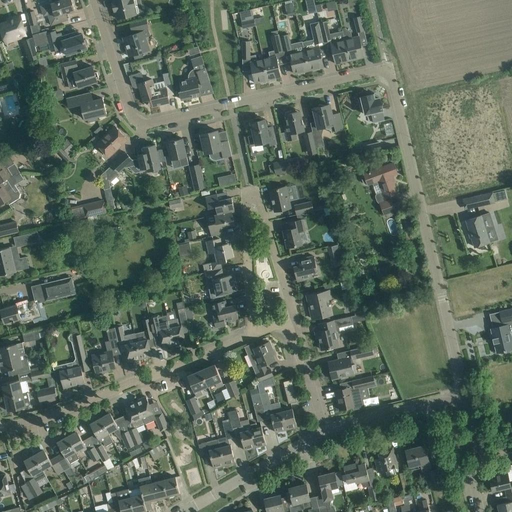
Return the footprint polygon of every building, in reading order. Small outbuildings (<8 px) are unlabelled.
[(71,0),(61,0),(42,6),(41,8),(43,14),(45,15),(48,15),(51,25),(68,20),(66,14),(75,11),(71,0)] [(112,0),(114,3),(112,3),(114,11),(115,11),(117,19),(135,15),(134,7),(135,6),(133,0),(112,0)] [(338,9),(335,0),(329,2),(326,3),(328,12),(338,9)] [(292,3),(284,5),(287,16),(295,15),(292,3)] [(32,35),(33,34),(40,33),(39,31),(40,29),(40,26),(37,25),(34,11),(27,13),(30,25),(30,26),(32,35)] [(23,41),(27,39),(19,16),(12,18),(13,20),(0,24),(0,26),(5,42),(22,37),(23,41)] [(364,31),(361,16),(354,18),(357,32),(364,31)] [(146,19),(139,20),(130,22),(132,32),(133,34),(123,37),(129,57),(149,50),(145,37),(150,36),(148,28),(146,19)] [(254,19),(241,22),(241,29),(256,26),(254,19)] [(350,61),(342,28),(343,31),(330,34),(326,21),(319,23),(320,27),(324,42),(330,41),(336,64),(345,62),(345,60),(349,59),(349,61),(350,61)] [(323,67),(318,43),(324,42),(320,27),(319,23),(319,22),(310,24),(314,39),(302,42),(304,51),(309,70),(323,67)] [(364,57),(359,36),(352,37),(351,31),(345,28),(342,28),(350,61),(350,60),(350,59),(354,58),(354,60),(364,57)] [(40,33),(33,34),(33,37),(34,42),(35,46),(50,43),(47,34),(46,31),(40,33)] [(61,36),(61,33),(56,35),(55,31),(47,34),(50,43),(52,51),(60,49),(59,46),(64,45),(67,55),(71,54),(80,51),(80,52),(83,51),(82,50),(87,49),(82,34),(78,35),(76,31),(61,36)] [(270,57),(263,59),(268,80),(281,76),(276,53),(283,51),(279,36),(279,34),(271,36),(274,50),(269,52),(270,57)] [(289,34),(279,36),(283,51),(289,50),(294,73),(309,70),(304,51),(295,53),(293,45),(291,46),(289,34)] [(34,42),(33,37),(27,39),(23,41),(30,60),(37,57),(36,53),(37,53),(34,42)] [(268,80),(263,59),(257,60),(255,55),(250,56),(250,41),(242,41),(242,59),(250,59),(250,62),(255,83),(268,80)] [(200,52),(198,46),(187,49),(190,56),(200,52)] [(201,56),(192,59),(191,59),(193,67),(194,67),(194,69),(192,69),(191,71),(189,73),(188,75),(188,77),(188,80),(179,82),(182,90),(179,91),(181,100),(201,95),(198,86),(210,82),(201,56)] [(60,64),(64,80),(68,79),(70,88),(78,86),(79,87),(97,81),(97,79),(99,78),(97,71),(94,72),(93,66),(78,71),(77,67),(78,67),(76,60),(60,64)] [(152,79),(144,81),(141,72),(129,76),(133,86),(136,88),(139,87),(143,101),(152,106),(170,102),(166,88),(154,91),(153,86),(154,86),(152,79)] [(14,90),(12,82),(0,85),(0,93),(0,95),(14,90)] [(61,90),(47,93),(48,101),(63,97),(61,90)] [(91,92),(81,94),(66,98),(69,107),(75,106),(77,114),(83,113),(85,119),(87,118),(88,122),(98,119),(97,116),(106,114),(103,98),(93,101),(91,92)] [(359,100),(361,109),(363,108),(365,115),(371,113),(374,123),(373,115),(380,113),(380,111),(382,111),(379,98),(377,98),(374,96),(374,94),(361,97),(361,100),(359,100)] [(343,130),(339,112),(332,114),(330,104),(313,108),(318,129),(324,127),(326,128),(328,129),(330,129),(331,133),(343,130)] [(42,110),(33,112),(36,122),(45,119),(42,110)] [(286,135),(288,140),(294,139),(293,133),(304,130),(303,124),(300,111),(292,113),(291,111),(285,112),(287,124),(284,125),(286,132),(286,135)] [(248,136),(251,149),(276,143),(275,136),(272,126),(267,128),(265,119),(251,123),(253,134),(248,136)] [(115,126),(108,133),(97,143),(109,157),(127,140),(115,126)] [(201,134),(203,144),(205,153),(209,152),(210,156),(211,157),(212,159),(213,160),(216,160),(223,158),(232,156),(228,140),(220,142),(217,130),(201,134)] [(312,132),(304,134),(307,149),(315,147),(316,152),(315,152),(315,153),(317,152),(312,132)] [(167,142),(169,152),(171,159),(179,158),(181,166),(189,165),(187,156),(183,138),(167,142)] [(380,142),(364,146),(366,154),(381,150),(380,142)] [(106,170),(100,175),(104,190),(111,188),(111,187),(112,186),(111,182),(119,174),(118,173),(123,168),(129,167),(134,165),(139,169),(147,167),(147,170),(148,171),(151,170),(151,172),(153,173),(158,172),(159,171),(158,169),(161,168),(158,154),(155,145),(142,148),(143,152),(139,153),(139,155),(137,155),(138,158),(132,160),(125,152),(118,159),(111,165),(106,170)] [(289,153),(285,154),(287,160),(289,168),(302,165),(300,157),(290,159),(289,153)] [(370,153),(363,155),(366,166),(373,164),(370,153)] [(0,182),(12,175),(15,174),(16,176),(21,173),(14,164),(9,156),(0,157),(0,182)] [(274,164),(269,165),(271,174),(276,173),(276,174),(289,171),(286,160),(273,163),(274,164)] [(391,199),(390,195),(397,193),(392,180),(395,179),(393,175),(397,173),(394,163),(363,173),(363,174),(362,175),(361,178),(363,183),(365,185),(367,185),(367,186),(373,184),(374,186),(378,185),(381,192),(376,193),(375,196),(375,197),(377,201),(378,203),(379,203),(391,199)] [(189,167),(194,189),(205,187),(200,164),(189,167)] [(234,173),(227,175),(229,184),(236,182),(234,173)] [(12,175),(0,182),(0,204),(7,201),(9,204),(19,198),(20,193),(13,183),(16,181),(12,175)] [(286,186),(279,188),(269,190),(274,211),(291,208),(286,186)] [(191,193),(189,187),(182,188),(183,195),(191,193)] [(111,188),(104,190),(108,209),(115,207),(111,188)] [(495,202),(493,193),(474,197),(476,206),(487,204),(495,202)] [(216,207),(217,214),(232,211),(235,211),(232,198),(219,200),(217,194),(205,197),(208,208),(216,207)] [(395,210),(391,199),(379,203),(384,215),(395,210)] [(103,200),(84,205),(87,217),(106,212),(103,200)] [(304,213),(313,211),(324,208),(325,216),(331,215),(328,204),(313,207),(311,201),(294,205),(297,214),(304,213)] [(232,211),(217,214),(215,215),(216,223),(209,224),(211,236),(223,233),(222,227),(235,224),(232,211)] [(302,244),(299,231),(305,230),(303,219),(305,219),(304,213),(297,214),(298,220),(290,222),(291,228),(283,231),(287,247),(302,244)] [(490,242),(481,215),(466,220),(475,247),(490,242)] [(0,235),(19,232),(16,222),(0,225),(0,235)] [(14,237),(16,246),(39,242),(37,233),(14,237)] [(204,264),(205,272),(221,269),(222,268),(221,263),(227,261),(226,258),(233,257),(230,243),(219,246),(218,240),(219,239),(206,242),(209,253),(212,253),(214,262),(204,264)] [(189,242),(178,245),(179,251),(191,248),(189,242)] [(334,261),(342,259),(337,244),(329,247),(334,261)] [(0,249),(0,275),(6,274),(9,276),(13,275),(14,272),(15,272),(15,270),(28,267),(26,257),(19,259),(15,256),(12,257),(10,247),(0,249)] [(301,268),(295,269),(297,281),(312,278),(311,272),(317,270),(314,256),(298,259),(301,268)] [(221,269),(205,272),(208,283),(214,282),(215,287),(209,289),(211,298),(225,295),(225,293),(237,290),(234,274),(223,277),(221,269)] [(511,271),(491,277),(493,284),(483,287),(488,305),(505,301),(502,286),(511,283),(511,271)] [(72,276),(41,284),(45,301),(76,294),(72,276)] [(329,290),(317,293),(307,295),(312,319),(331,314),(327,299),(331,298),(329,290)] [(34,318),(41,316),(36,301),(28,303),(27,302),(1,310),(4,323),(12,321),(13,322),(14,321),(14,320),(20,318),(21,322),(31,319),(31,321),(34,320),(34,318)] [(187,321),(184,309),(182,301),(176,303),(181,323),(187,321)] [(210,304),(215,328),(226,325),(225,321),(231,320),(231,321),(236,320),(236,319),(238,318),(235,305),(223,307),(222,301),(210,304)] [(191,308),(184,309),(187,321),(193,319),(191,308)] [(493,328),(491,329),(496,352),(511,348),(511,341),(509,330),(511,329),(511,308),(499,312),(501,323),(507,321),(508,325),(493,328)] [(340,331),(354,328),(353,322),(367,319),(363,311),(355,313),(355,315),(329,321),(319,323),(321,331),(317,332),(321,349),(338,346),(335,332),(340,331)] [(149,316),(149,318),(152,328),(158,327),(163,347),(174,345),(168,320),(157,322),(155,314),(149,316)] [(146,330),(147,335),(153,334),(152,328),(149,318),(143,320),(144,323),(146,330)] [(178,318),(168,320),(174,345),(185,342),(181,325),(180,326),(178,318)] [(115,327),(117,339),(118,341),(124,340),(129,361),(140,359),(134,333),(125,335),(122,326),(115,327)] [(44,328),(43,328),(23,334),(24,342),(40,338),(46,336),(44,328)] [(135,333),(134,333),(140,359),(152,356),(149,346),(148,339),(137,342),(135,333)] [(80,334),(73,336),(79,360),(86,359),(81,334),(80,334)] [(118,341),(117,339),(105,342),(107,351),(92,355),(96,374),(105,372),(105,370),(116,368),(113,354),(120,353),(120,354),(121,354),(118,341)] [(0,347),(0,359),(26,354),(26,353),(25,354),(22,342),(16,344),(16,343),(6,346),(0,347)] [(256,375),(257,375),(260,381),(273,376),(270,368),(267,370),(264,364),(275,360),(271,351),(273,350),(269,342),(255,348),(253,343),(244,347),(256,375)] [(350,350),(352,359),(374,354),(373,353),(372,346),(372,345),(350,350)] [(26,354),(0,359),(0,362),(2,371),(13,369),(14,375),(24,372),(30,371),(26,354)] [(350,357),(338,360),(328,362),(332,379),(354,374),(353,373),(357,372),(355,364),(351,365),(350,357)] [(215,364),(201,370),(208,386),(215,383),(217,388),(223,385),(221,380),(222,380),(219,374),(215,364)] [(52,366),(30,371),(32,380),(54,375),(52,366)] [(59,371),(61,378),(63,388),(85,383),(81,366),(59,371)] [(208,386),(201,370),(187,376),(196,396),(203,394),(201,389),(208,386)] [(353,386),(335,390),(339,410),(355,406),(355,407),(365,405),(362,392),(361,387),(375,384),(373,375),(352,380),(353,386)] [(2,384),(5,397),(27,392),(28,392),(26,382),(20,383),(19,380),(2,384)] [(225,383),(231,397),(240,394),(234,380),(225,383)] [(263,410),(259,394),(257,384),(254,386),(255,389),(250,390),(258,421),(266,419),(263,410)] [(297,401),(293,385),(284,387),(289,404),(297,401)] [(37,390),(37,392),(39,401),(46,400),(46,399),(52,397),(52,396),(59,395),(57,387),(55,388),(54,386),(37,390)] [(259,394),(263,410),(269,408),(275,432),(286,429),(282,411),(279,402),(271,404),(268,391),(259,394)] [(27,392),(5,397),(8,411),(29,406),(30,404),(27,392)] [(135,401),(145,424),(154,420),(152,415),(153,414),(146,396),(135,401)] [(200,411),(194,397),(186,400),(192,415),(194,420),(204,414),(203,410),(200,411)] [(136,427),(145,424),(135,401),(124,405),(128,415),(131,422),(133,421),(136,427)] [(292,409),(282,411),(286,429),(297,427),(292,409)] [(237,410),(228,412),(231,421),(233,428),(239,426),(241,426),(237,410)] [(162,413),(155,416),(156,419),(161,431),(164,430),(168,428),(162,413)] [(108,414),(100,418),(108,433),(113,431),(120,439),(123,437),(119,428),(111,415),(108,414)] [(108,433),(100,418),(92,422),(91,426),(96,435),(100,443),(101,442),(103,442),(105,446),(113,442),(108,433)] [(220,447),(224,465),(235,463),(231,445),(230,445),(228,439),(235,437),(233,428),(231,421),(223,423),(226,437),(217,439),(220,447)] [(256,423),(249,424),(251,429),(255,447),(266,445),(261,427),(257,428),(256,423)] [(142,442),(136,427),(128,430),(135,445),(134,445),(136,449),(138,454),(142,451),(139,443),(142,442)] [(255,447),(251,429),(240,432),(244,450),(255,447)] [(134,445),(135,445),(128,430),(121,433),(127,448),(134,445)] [(75,432),(67,437),(75,452),(80,449),(82,452),(87,449),(83,442),(78,433),(75,432)] [(63,453),(56,457),(64,470),(71,466),(70,463),(79,458),(75,452),(67,437),(59,441),(58,444),(63,453)] [(224,465),(217,439),(201,443),(204,455),(210,453),(213,468),(224,465)] [(102,444),(95,448),(100,458),(102,462),(103,461),(108,458),(109,458),(102,444)] [(165,454),(160,445),(154,448),(159,457),(165,454)] [(421,466),(423,471),(430,469),(429,464),(425,446),(406,450),(411,468),(421,466)] [(100,458),(95,448),(94,447),(88,450),(94,461),(100,458)] [(154,448),(149,451),(154,460),(159,457),(154,448)] [(375,459),(377,469),(378,472),(398,467),(394,452),(388,448),(384,449),(385,452),(378,453),(380,458),(375,459)] [(42,451),(34,455),(42,470),(47,468),(50,472),(54,469),(57,474),(64,470),(56,457),(50,460),(45,452),(42,451)] [(29,470),(21,474),(26,483),(34,497),(43,492),(40,487),(36,481),(41,478),(45,476),(42,470),(34,455),(26,459),(25,463),(28,468),(29,470)] [(342,475),(344,484),(345,491),(357,488),(356,483),(362,481),(363,487),(367,486),(371,501),(380,499),(375,478),(369,479),(365,463),(358,465),(358,463),(343,466),(345,474),(342,475)] [(91,480),(107,470),(104,464),(88,473),(91,480)] [(429,471),(432,486),(441,484),(437,469),(429,471)] [(327,511),(327,509),(329,508),(330,500),(334,499),(331,488),(338,486),(344,484),(342,475),(341,471),(334,473),(319,476),(322,490),(323,490),(324,494),(316,496),(319,507),(320,511),(327,511)] [(397,474),(402,494),(410,492),(405,472),(397,474)] [(505,488),(506,496),(511,494),(511,480),(510,482),(507,472),(489,476),(493,491),(505,488)] [(11,493),(5,474),(0,475),(0,500),(2,498),(1,496),(11,493)] [(91,480),(88,474),(82,477),(85,483),(91,480)] [(176,477),(164,479),(169,496),(180,493),(176,477)] [(164,479),(153,482),(158,499),(169,496),(164,479)] [(151,483),(142,485),(146,502),(147,504),(148,510),(153,509),(151,501),(155,500),(158,499),(153,482),(151,483)] [(289,505),(293,504),(302,501),(304,509),(312,506),(306,484),(289,488),(290,492),(286,493),(287,497),(289,505)] [(132,490),(130,491),(132,497),(135,511),(140,511),(148,510),(147,504),(146,502),(142,485),(140,486),(141,488),(132,490)] [(511,511),(511,494),(506,496),(508,502),(497,504),(499,511),(511,511)] [(289,506),(289,505),(287,497),(281,498),(280,495),(265,499),(268,511),(276,511),(284,510),(283,508),(289,506)] [(118,497),(112,498),(113,502),(115,511),(135,511),(132,497),(130,497),(119,500),(118,497)] [(396,511),(393,500),(387,501),(389,511),(396,511)] [(95,507),(95,511),(115,511),(113,502),(95,507)]
